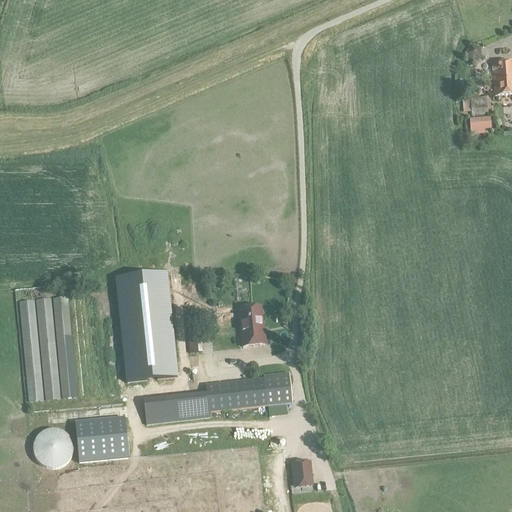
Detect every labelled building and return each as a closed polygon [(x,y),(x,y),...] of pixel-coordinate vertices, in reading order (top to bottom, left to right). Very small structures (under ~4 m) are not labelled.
[(465,55),(472,63),(481,59),(480,49),(470,46),(465,55)] [(511,63),(491,65),(494,97),(511,95),(511,63)] [(470,101),(463,101),(463,114),(471,114),(471,118),(474,118),(474,116),(488,115),(487,111),(490,111),(489,95),(483,96),(483,98),(478,99),(478,95),(470,95),(470,101)] [(490,119),(469,121),(470,132),(491,130),(490,119)] [(165,291),(163,277),(114,282),(115,296),(165,291)] [(175,380),(165,291),(115,296),(125,386),(175,380)] [(53,300),(62,400),(77,399),(67,299),(53,300)] [(51,300),(36,302),(45,402),(60,401),(51,300)] [(34,302),(19,304),(29,404),(43,403),(34,302)] [(243,348),(265,346),(261,309),(240,311),(243,348)] [(227,362),(228,376),(238,375),(238,361),(227,362)] [(264,377),(264,380),(227,384),(205,386),(206,395),(209,414),(267,408),(292,405),(288,375),(264,377)] [(129,459),(125,420),(75,424),(79,464),(129,459)] [(184,434),(184,432),(202,430),(202,421),(175,423),(176,435),(184,434)] [(73,455),(73,450),(72,445),(70,440),(67,436),(63,432),(58,430),(53,430),(48,430),(43,432),(39,436),(36,440),(34,445),(33,450),(33,455),(34,460),(37,465),(41,469),(45,471),(50,473),(56,473),(61,471),(65,469),(69,465),(72,460),(73,455)] [(269,440),(270,466),(284,466),(283,440),(269,440)] [(210,457),(66,470),(68,487),(269,468),(267,449),(228,453),(228,460),(224,461),(223,455),(210,456),(210,457)] [(311,484),(309,465),(293,467),(295,486),(311,484)] [(229,490),(271,486),(269,469),(227,473),(228,484),(97,495),(97,488),(69,491),(70,506),(229,493),(229,490)] [(71,511),(232,511),(273,509),(271,490),(201,496),(202,506),(165,509),(164,503),(156,503),(157,510),(137,511),(119,511),(119,506),(71,510),(71,511)]
